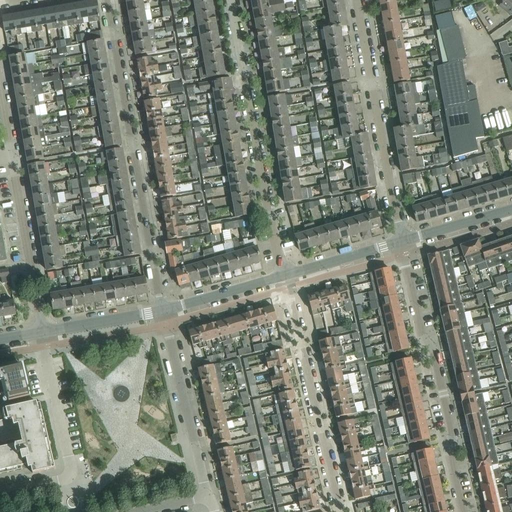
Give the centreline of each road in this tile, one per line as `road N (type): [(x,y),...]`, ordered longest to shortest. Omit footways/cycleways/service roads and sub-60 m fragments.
road 1 (residential): [(161,310),(106,0)]
road 2 (residential): [(284,276),(230,0)]
road 3 (residential): [(461,511),(448,457),(452,438),(399,243)]
road 4 (residential): [(399,243),(355,0)]
road 5 (residential): [(339,511),(284,276)]
road 6 (residential): [(0,495),(69,474),(42,333)]
road 7 (residential): [(207,497),(161,310)]
road 8 (residential): [(42,333),(11,160)]
road 9 (tertiary): [(161,310),(284,276)]
road 10 (tertiary): [(42,333),(161,310)]
